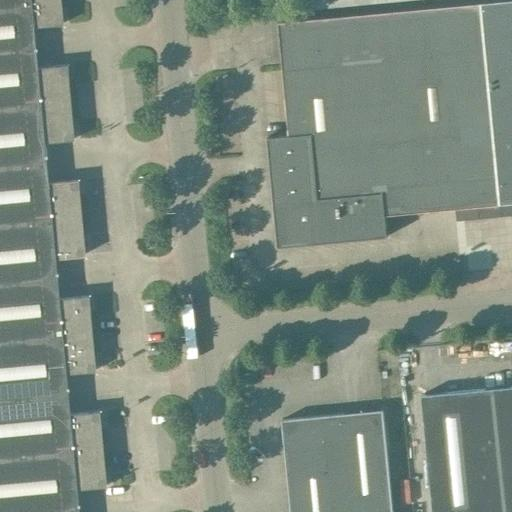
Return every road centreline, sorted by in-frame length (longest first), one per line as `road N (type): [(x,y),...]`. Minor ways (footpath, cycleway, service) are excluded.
road 1 (unclassified): [(201,333),(167,0)]
road 2 (unclassified): [(201,333),(511,304)]
road 3 (unknown): [(126,388),(134,509),(217,507)]
road 4 (unclassified): [(218,511),(201,333)]
road 5 (unknown): [(171,39),(98,43),(107,144)]
road 6 (unknown): [(116,261),(126,388)]
